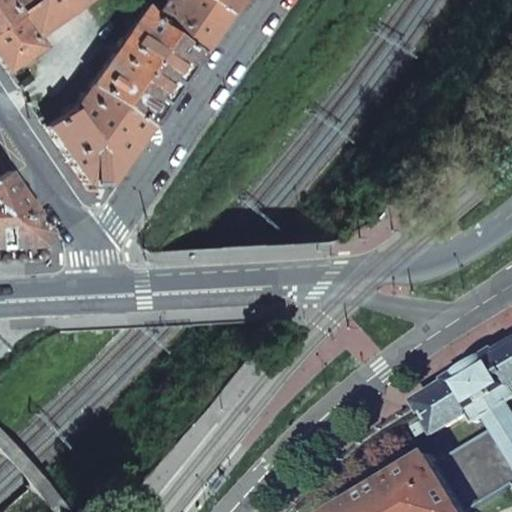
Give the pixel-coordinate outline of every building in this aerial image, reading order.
[(38,35),(83,4),(89,0),(40,0),(17,16),(0,27),(0,64),(5,72),(41,49),(43,52),(47,49),(38,35)] [(6,0),(0,0),(0,27),(17,16),(8,3),(6,0)] [(13,0),(8,3),(17,16),(40,0),(13,0)] [(159,28),(196,54),(200,48),(225,14),(205,0),(164,0),(151,19),(155,26),(159,28)] [(205,0),(225,14),(234,0),(205,0)] [(83,82),(88,85),(145,127),(154,113),(196,54),(159,28),(155,26),(151,19),(143,7),(91,81),(86,78),(83,82)] [(145,127),(88,85),(73,107),(42,128),(81,185),(103,186),(110,177),(145,127)] [(0,248),(37,247),(42,233),(1,172),(0,172),(0,248)] [(497,355),(464,375),(452,382),(453,385),(422,403),(439,433),(471,413),(477,423),(488,417),(496,429),(440,464),(468,511),(471,511),(511,487),(511,404),(511,403),(511,401),(511,348),(498,357),(497,355)] [(468,511),(434,457),(343,511),(468,511)]
